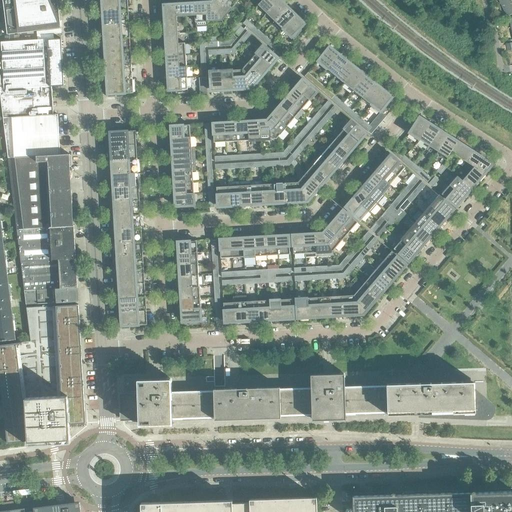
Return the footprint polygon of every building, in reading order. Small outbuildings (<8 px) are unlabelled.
[(61,28),(57,0),(3,0),(7,34),(11,34),(11,35),(15,34),(15,33),(61,28)] [(128,0),(101,0),(103,11),(129,10),(128,0)] [(232,9),(220,0),(213,0),(213,2),(222,20),(232,9)] [(220,0),(232,9),(238,0),(220,0)] [(263,0),(262,0),(258,5),(267,13),(279,0),(263,0)] [(288,7),(281,0),(279,0),(267,13),(275,21),(288,7)] [(511,0),(498,0),(507,17),(511,14),(511,0)] [(213,2),(195,3),(196,15),(195,15),(195,22),(222,20),(213,2)] [(195,3),(175,4),(176,16),(177,16),(195,15),(196,15),(195,3)] [(176,16),(175,4),(163,4),(165,25),(177,24),(177,16),(176,16)] [(297,15),(288,7),(275,21),(283,29),(297,15)] [(129,23),(129,10),(103,11),(103,25),(129,23)] [(305,23),(297,15),(283,29),(294,40),(302,30),(301,28),(305,23)] [(243,23),(247,26),(250,28),(253,25),(247,19),(243,23)] [(130,37),(129,23),(103,25),(104,39),(130,37)] [(235,33),(241,26),(237,23),(231,30),(235,33)] [(177,24),(165,25),(166,44),(178,44),(178,43),(177,24)] [(241,26),(235,33),(239,36),(245,29),(241,26)] [(264,35),(258,29),(255,33),(261,38),(264,35)] [(246,40),(251,34),(247,31),(242,37),(246,40)] [(15,34),(11,35),(6,36),(7,41),(0,41),(0,90),(3,117),(54,115),(52,86),(64,85),(61,38),(20,40),(20,35),(15,35),(15,34)] [(228,41),(230,46),(237,38),(233,34),(228,41)] [(270,40),(264,35),(261,38),(267,44),(270,40)] [(131,51),(130,37),(104,39),(105,53),(131,51)] [(243,43),(239,40),(234,46),(238,49),(243,43)] [(178,44),(166,44),(166,52),(186,51),(185,43),(178,43),(178,44)] [(263,45),(256,54),(271,67),(279,58),(263,45)] [(278,46),(274,50),(281,55),(284,51),(278,46)] [(327,69),(339,53),(334,49),(333,50),(329,47),(318,61),(327,69)] [(132,65),(131,51),(105,53),(106,66),(132,65)] [(186,51),(166,52),(167,67),(187,66),(186,51)] [(339,53),(327,69),(336,76),(348,61),(339,53)] [(256,54),(248,62),(263,75),(271,67),(256,54)] [(348,61),(336,76),(345,83),(357,68),(348,61)] [(263,75),(248,62),(242,69),(252,89),(263,75)] [(133,79),(132,65),(106,66),(107,80),(133,79)] [(187,66),(167,67),(168,79),(187,77),(187,66)] [(357,68),(345,83),(354,90),(366,75),(357,68)] [(242,69),(233,70),(234,90),(252,89),(242,69)] [(223,90),(222,70),(210,71),(211,91),(223,90)] [(233,70),(222,70),(223,90),(234,90),(233,70)] [(314,78),(308,72),(305,76),(311,81),(314,78)] [(375,82),(366,75),(354,90),(362,97),(375,82)] [(188,92),(187,77),(168,79),(169,90),(176,90),(176,93),(188,92)] [(207,77),(200,78),(201,96),(208,95),(207,77)] [(303,78),(295,87),(310,100),(318,91),(303,78)] [(133,79),(107,80),(108,97),(116,97),(116,94),(134,93),(133,79)] [(326,88),(320,82),(317,86),(323,92),(326,88)] [(384,89),(375,82),(362,97),(371,104),(384,89)] [(310,100),(295,87),(288,96),(302,109),(310,100)] [(333,94),(326,88),(323,92),(329,97),(333,94)] [(384,89),(371,104),(381,112),(383,114),(391,104),(389,102),(393,97),(384,89)] [(288,96),(280,105),(295,117),(302,109),(288,96)] [(343,103),(338,98),(334,101),(340,107),(343,103)] [(332,104),(328,100),(323,106),(327,109),(332,104)] [(350,108),(343,103),(340,107),(346,112),(350,108)] [(280,105),(273,113),(287,126),(295,117),(280,105)] [(333,115),(338,109),(334,105),(329,111),(333,115)] [(317,121),(322,115),(318,112),(313,118),(317,121)] [(355,112),(351,116),(357,121),(361,118),(355,112)] [(372,134),(387,116),(383,114),(381,112),(369,125),(372,127),(368,131),(372,134)] [(273,113),(267,120),(277,139),(287,126),(273,113)] [(58,114),(54,115),(3,117),(8,157),(60,154),(58,114)] [(323,126),(328,120),(324,117),(319,123),(323,126)] [(312,127),(317,121),(313,118),(308,124),(312,127)] [(419,139),(430,123),(424,119),(423,120),(419,118),(409,133),(419,139)] [(259,120),(248,121),(249,140),(260,140),(259,120)] [(277,139),(267,120),(259,120),(260,140),(277,139)] [(351,120),(344,129),(359,142),(367,133),(351,120)] [(249,140),(248,121),(236,122),(237,141),(249,140)] [(226,142),(225,122),(213,123),(214,142),(226,142)] [(236,122),(225,122),(226,142),(237,141),(236,122)] [(365,122),(362,126),(368,131),(372,127),(369,125),(365,122)] [(318,132),(323,126),(319,123),(314,129),(318,132)] [(430,123),(419,139),(429,145),(439,129),(430,123)] [(171,137),(191,136),(190,124),(171,125),(171,137)] [(111,146),(137,145),(136,130),(119,131),(118,128),(110,129),(111,146)] [(359,142),(344,129),(336,138),(351,151),(359,142)] [(439,129),(429,145),(438,152),(449,135),(439,129)] [(302,139),(306,133),(303,130),(298,135),(302,139)] [(296,145),(302,139),(298,135),(293,142),(296,145)] [(308,144),(312,139),(309,135),(304,140),(308,144)] [(458,141),(449,135),(438,152),(449,158),(452,152),(458,141)] [(191,136),(171,137),(172,149),(191,148),(191,136)] [(336,138),(329,147),(344,160),(351,151),(336,138)] [(302,150),(308,144),(304,140),(299,147),(302,150)] [(475,152),(458,141),(452,152),(468,163),(475,152)] [(137,145),(111,146),(111,160),(137,158),(137,145)] [(283,152),(286,157),(292,150),(288,147),(283,152)] [(329,147),(321,155),(336,168),(344,160),(329,147)] [(195,148),(191,148),(172,149),(173,160),(196,159),(195,148)] [(402,153),(396,148),(393,152),(399,157),(402,153)] [(475,152),(468,163),(474,167),(475,166),(485,173),(493,164),(475,152)] [(71,154),(60,154),(8,157),(17,229),(74,225),(70,155),(71,155),(71,154)] [(383,163),(398,176),(405,167),(391,154),(383,163)] [(321,155),(314,164),(329,177),(336,168),(321,155)] [(137,158),(111,160),(112,174),(138,172),(137,158)] [(410,167),(414,163),(408,158),(405,162),(410,167)] [(196,170),(196,159),(173,160),(173,172),(193,170),(196,170)] [(383,163),(375,172),(390,184),(398,176),(383,163)] [(414,163),(410,167),(417,172),(420,168),(414,163)] [(314,164),(306,172),(322,185),(329,177),(314,164)] [(443,164),(437,171),(441,174),(447,167),(443,164)] [(474,167),(463,180),(462,181),(472,189),(485,173),(475,166),(474,167)] [(193,170),(173,172),(174,183),(193,182),(193,170)] [(138,172),(112,174),(113,187),(139,186),(138,172)] [(306,172),(298,182),(308,202),(322,185),(306,172)] [(390,184),(375,172),(368,180),(383,193),(390,184)] [(425,173),(422,177),(428,182),(431,178),(425,173)] [(419,179),(416,176),(411,181),(414,185),(419,179)] [(462,181),(463,180),(458,176),(450,185),(464,198),(472,189),(462,181)] [(435,177),(429,183),(433,187),(438,180),(435,177)] [(251,180),(240,181),(241,205),(253,205),(251,185),(251,180)] [(368,180),(361,189),(375,202),(383,193),(368,180)] [(241,205),(240,181),(228,181),(229,186),(230,206),(241,205)] [(421,190),(426,184),(422,181),(417,187),(421,190)] [(194,193),(193,182),(174,183),(175,194),(194,193)] [(298,182),(285,183),(287,203),(308,202),(298,182)] [(274,183),(263,184),(264,204),(275,203),(274,183)] [(285,183),(274,183),(275,203),(287,203),(285,183)] [(263,184),(251,185),(253,205),(264,204),(263,184)] [(464,198),(450,185),(442,194),(456,207),(464,198)] [(140,200),(139,186),(113,187),(114,201),(140,200)] [(230,206),(229,186),(217,187),(218,207),(230,206)] [(404,197),(409,191),(406,187),(400,193),(404,197)] [(375,202),(361,189),(353,198),(368,210),(375,202)] [(195,208),(194,193),(175,194),(175,206),(183,206),(183,209),(195,208)] [(399,202),(404,197),(400,193),(395,199),(399,202)] [(410,202),(416,196),(412,193),(407,199),(410,202)] [(439,196),(431,205),(447,218),(454,209),(439,196)] [(368,210),(353,198),(345,207),(360,219),(368,210)] [(405,208),(410,202),(407,199),(402,204),(405,208)] [(140,200),(114,201),(115,215),(141,213),(140,200)] [(391,215),(396,209),(391,205),(386,211),(391,215)] [(447,218),(431,205),(424,214),(439,227),(447,218)] [(335,218),(350,231),(358,222),(343,209),(335,218)] [(396,209),(391,215),(396,219),(401,213),(396,209)] [(391,215),(386,211),(380,216),(385,221),(391,215)] [(141,213),(115,215),(116,229),(142,227),(141,213)] [(424,214),(417,222),(432,235),(439,227),(424,214)] [(396,219),(391,215),(385,221),(390,225),(396,219)] [(335,218),(328,227),(343,240),(350,231),(335,218)] [(374,232),(379,226),(375,222),(370,228),(374,232)] [(417,222),(409,231),(424,244),(432,235),(417,222)] [(74,225),(17,229),(21,261),(76,258),(74,225)] [(142,241),(142,227),(116,229),(116,243),(142,241)] [(328,227),(323,233),(332,252),(343,240),(328,227)] [(385,231),(382,228),(376,234),(380,237),(385,231)] [(372,234),(369,231),(363,237),(367,240),(372,234)] [(424,244),(409,231),(402,239),(417,253),(424,244)] [(317,256),(316,233),(304,234),(305,253),(306,257),(317,256)] [(332,252),(323,233),(316,233),(317,256),(334,255),(332,252)] [(305,253),(304,234),(292,234),(293,254),(305,253)] [(277,235),(266,236),(267,255),(278,255),(277,235)] [(289,235),(277,235),(278,255),(290,254),(289,235)] [(267,255),(266,236),(254,237),(256,256),(267,255)] [(373,246),(378,240),(375,236),(370,242),(373,246)] [(244,257),(243,237),(232,238),(233,257),(244,257)] [(254,237),(243,237),(244,257),(256,256),(254,237)] [(233,257),(232,238),(220,239),(221,258),(233,257)] [(417,253),(402,239),(394,249),(409,262),(417,253)] [(178,253),(197,252),(197,240),(177,241),(178,253)] [(143,255),(142,241),(116,243),(117,257),(143,255)] [(357,252),(362,246),(358,243),(353,249),(357,252)] [(359,254),(363,257),(368,251),(365,248),(359,254)] [(352,258),(357,252),(353,249),(348,255),(352,258)] [(384,261),(399,273),(407,264),(392,251),(384,261)] [(197,252),(178,253),(179,265),(198,263),(197,252)] [(358,263),(363,257),(359,254),(354,260),(358,263)] [(143,255),(117,257),(118,270),(144,269),(143,255)] [(76,258),(21,261),(24,290),(78,287),(76,258)] [(344,260),(339,265),(342,270),(348,263),(344,260)] [(399,273),(384,261),(377,269),(392,282),(399,273)] [(199,275),(198,263),(179,265),(179,276),(199,275)] [(144,269),(118,270),(119,284),(145,283),(144,269)] [(392,282),(377,269),(370,278),(384,290),(392,282)] [(199,286),(199,275),(179,276),(180,287),(199,286)] [(7,277),(0,277),(0,309),(11,308),(7,277)] [(384,290),(370,278),(362,286),(377,299),(384,290)] [(146,296),(145,283),(119,284),(120,298),(146,296)] [(200,298),(199,286),(180,287),(181,299),(200,298)] [(362,286),(354,296),(364,314),(377,299),(362,286)] [(79,301),(78,287),(24,290),(26,304),(78,301),(79,301)] [(146,296),(120,298),(120,312),(146,310),(146,296)] [(342,296),(331,297),(332,316),(343,316),(342,296)] [(364,314),(354,296),(342,296),(343,316),(364,314)] [(331,297),(319,298),(321,317),(332,316),(331,297)] [(201,309),(200,298),(181,299),(181,310),(201,309)] [(309,318),(308,298),(296,299),(297,318),(309,318)] [(321,317),(319,298),(308,298),(309,318),(321,317)] [(282,319),(281,299),(270,300),(271,320),(282,319)] [(293,299),(281,299),(282,319),(294,319),(293,299)] [(271,320),(270,300),(258,301),(259,321),(271,320)] [(247,301),(235,302),(237,322),(248,321),(247,301)] [(258,301),(247,301),(248,321),(259,321),(258,301)] [(237,322),(235,302),(223,303),(225,323),(237,322)] [(31,341),(0,344),(0,386),(7,443),(28,440),(28,445),(70,442),(69,423),(85,422),(78,304),(27,307),(31,341)] [(0,341),(15,339),(11,308),(0,309),(0,341)] [(202,324),(201,309),(181,310),(182,322),(189,322),(190,325),(202,324)] [(146,310),(120,312),(121,329),(130,328),(130,326),(147,324),(146,310)] [(428,380),(388,381),(388,385),(345,387),(345,383),(345,380),(344,371),(308,372),(309,382),(309,388),(278,389),(277,387),(217,388),(217,390),(172,392),(172,388),(171,388),(172,384),(171,374),(156,374),(134,375),(134,385),(135,393),(127,393),(127,395),(121,395),(122,420),(128,420),(138,420),(138,424),(172,424),(172,419),(215,418),(215,419),(280,417),(280,416),(311,415),(311,420),(345,419),(345,413),(387,412),(388,414),(424,413),(424,422),(492,424),(495,424),(496,423),(497,422),(499,420),(501,418),(501,415),(501,412),(500,410),(498,407),(482,394),(482,378),(464,378),(444,361),(428,380)] [(511,511),(511,490),(476,492),(476,491),(475,490),(474,489),(472,490),(471,491),(471,492),(396,494),(396,493),(395,492),(393,492),(392,492),(391,493),(391,495),(353,496),(353,511),(511,511)] [(317,511),(317,497),(250,499),(250,502),(233,503),(232,500),(141,503),(141,511),(317,511)] [(0,511),(81,511),(80,506),(80,501),(73,502),(51,505),(0,511)]
